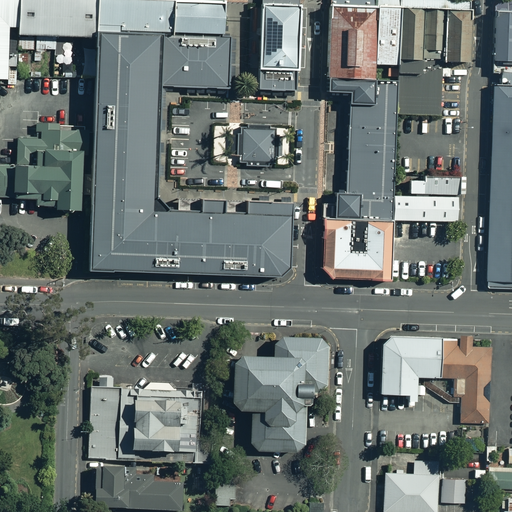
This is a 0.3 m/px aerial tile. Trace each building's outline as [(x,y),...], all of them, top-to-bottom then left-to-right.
[(16,0),(0,0),(0,84),(2,84),(6,84),(7,40),(15,40),(16,0)] [(16,0),(15,40),(17,40),(97,41),(97,34),(97,0),(16,0)] [(176,2),(133,0),(97,0),(97,34),(163,36),(175,36),(176,2)] [(261,0),(262,7),(299,8),(299,0),(261,0)] [(329,0),(329,9),(377,10),(377,0),(329,0)] [(402,0),(377,0),(377,10),(402,11),(402,0)] [(468,1),(426,0),(402,0),(402,11),(426,11),(447,12),(468,12),(471,12),(471,4),(468,1)] [(224,4),(176,2),(175,36),(223,37),(224,4)] [(495,8),(495,15),(511,15),(511,3),(504,3),(495,8)] [(299,8),(262,7),(259,72),(297,73),(297,67),(299,8)] [(377,10),(329,9),(328,79),(375,81),(376,68),(377,10)] [(402,11),(377,10),(376,68),(399,68),(399,61),(402,11)] [(426,11),(402,11),(399,61),(423,62),(426,11)] [(447,12),(426,11),(423,62),(445,63),(447,12)] [(466,66),(468,12),(447,12),(445,63),(445,65),(466,66)] [(511,15),(495,15),(494,63),(511,63),(511,15)] [(163,36),(97,34),(97,41),(96,79),(94,129),(92,201),(90,252),(90,266),(280,272),(282,204),(179,201),(178,214),(168,213),(157,203),(159,144),(160,131),(161,87),(163,36)] [(163,36),(161,87),(229,88),(230,38),(223,37),(175,36),(163,36)] [(441,118),(443,68),(443,64),(423,63),(423,62),(399,61),(399,68),(397,82),(397,84),(396,116),(399,116),(441,118)] [(511,63),(494,63),(494,86),(511,86),(511,63)] [(297,73),(259,72),(258,90),(296,92),(297,73)] [(375,81),(328,79),(327,97),(349,97),(346,193),(324,192),(323,192),(322,220),(392,222),(393,196),(396,116),(397,84),(397,82),(375,81)] [(511,88),(494,88),(487,284),(489,284),(489,286),(489,291),(511,291),(511,88)] [(247,127),(241,127),(241,133),(237,133),(237,136),(237,146),(237,156),(237,157),(240,157),(240,164),(246,165),(246,166),(246,167),(269,168),(269,165),(275,166),(275,158),(278,158),(279,135),(275,135),(275,128),(270,128),(269,126),(269,125),(247,124),(247,125),(247,127)] [(13,126),(11,199),(92,201),(94,129),(13,126)] [(169,132),(160,131),(159,144),(169,144),(170,144),(170,132),(169,132)] [(422,181),(409,180),(409,197),(459,197),(460,178),(422,176),(422,181)] [(458,224),(459,197),(409,197),(393,196),(392,222),(395,223),(458,224)] [(390,280),(392,222),(322,220),(320,268),(321,272),(327,278),(334,278),(390,280)] [(375,337),(374,389),(376,390),(401,390),(400,395),(410,395),(411,374),(434,375),(436,336),(436,334),(436,331),(383,330),(378,335),(375,337)] [(453,343),(454,337),(436,336),(434,375),(451,375),(450,394),(458,395),(457,420),(487,421),(489,345),(469,344),(470,336),(470,333),(456,333),(456,335),(456,343),(453,343)] [(305,419),(307,419),(307,405),(309,405),(310,392),(326,393),(327,340),(321,340),(321,336),(279,335),(279,339),(272,339),(271,354),(233,353),(233,359),(230,359),(229,405),(232,405),(232,409),(249,410),(248,446),(252,446),(252,451),(263,451),(298,452),(299,446),(304,446),(305,419)] [(152,382),(142,391),(135,391),(135,386),(127,386),(127,389),(115,388),(115,378),(101,378),(101,388),(91,387),(89,459),(107,460),(107,461),(214,465),(214,440),(199,440),(199,428),(202,428),(204,401),(205,401),(205,396),(206,396),(206,389),(202,389),(202,383),(192,383),(192,389),(177,388),(172,382),(152,382)] [(485,437),(469,438),(469,442),(463,442),(463,451),(485,450),(485,437)] [(437,511),(437,460),(412,460),(412,472),(381,473),(381,511),(437,511)] [(121,466),(96,466),(96,506),(175,507),(175,476),(120,475),(121,466)] [(511,467),(491,468),(491,491),(511,490),(511,467)] [(464,478),(440,478),(441,503),(464,503),(464,478)] [(234,489),(234,488),(228,488),(228,480),(213,480),(213,508),(228,507),(228,501),(238,501),(238,489),(234,489)] [(500,499),(499,511),(511,511),(511,494),(504,495),(504,499),(500,499)]
